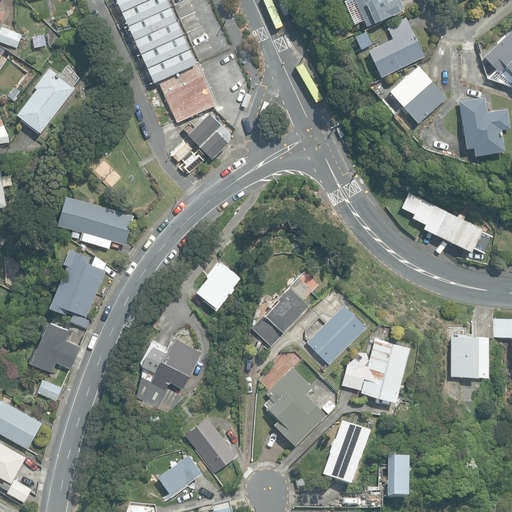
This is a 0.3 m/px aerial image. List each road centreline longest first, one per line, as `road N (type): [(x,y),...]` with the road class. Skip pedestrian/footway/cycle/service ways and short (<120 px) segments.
road 1 (tertiary): [(56,511),(79,412),(132,288),(204,202),(314,134)]
road 2 (tertiary): [(511,289),(469,285),(391,249),(367,226),(314,134)]
road 3 (tertiary): [(314,134),(253,0)]
